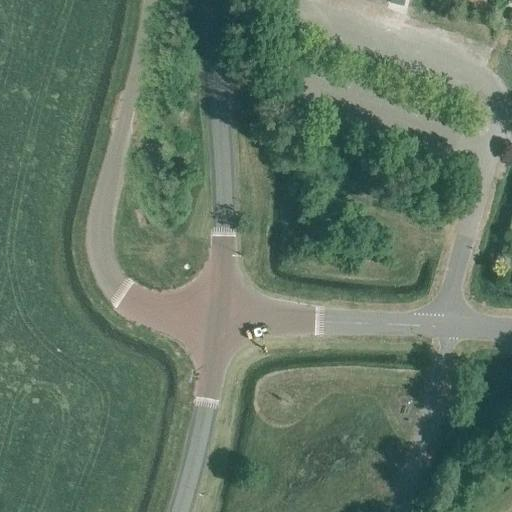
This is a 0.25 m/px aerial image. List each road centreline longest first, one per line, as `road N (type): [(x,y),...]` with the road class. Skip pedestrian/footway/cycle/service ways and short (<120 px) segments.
road 1 (unclassified): [(447,328),(451,287),(497,127),(494,90),(482,77),(280,0)]
road 2 (unclassified): [(220,317),(142,307),(121,291),(103,258),(110,165),(150,0)]
road 3 (secondary): [(220,317),(223,188),(206,0)]
road 4 (tertiary): [(447,328),(220,317)]
road 5 (secondary): [(181,511),(220,317)]
